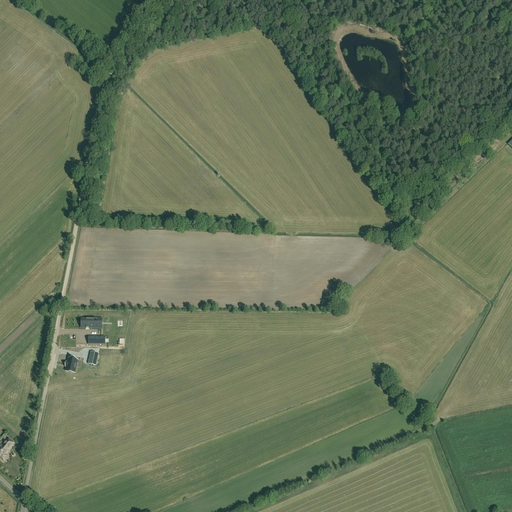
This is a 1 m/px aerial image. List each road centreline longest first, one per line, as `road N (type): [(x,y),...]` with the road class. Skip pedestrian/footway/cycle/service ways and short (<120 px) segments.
road 1 (track): [(47,377),(102,92),(162,0)]
road 2 (unclassified): [(24,500),(47,377)]
